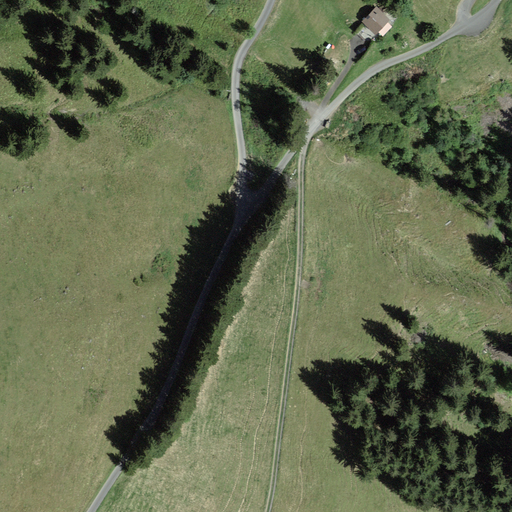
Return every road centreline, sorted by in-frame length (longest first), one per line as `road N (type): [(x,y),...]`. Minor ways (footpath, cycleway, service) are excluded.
road 1 (track): [(268,511),(296,301),(307,133)]
road 2 (unclassified): [(90,511),(157,406),(252,194)]
road 3 (unclassified): [(468,21),(367,74),(252,194)]
road 4 (unclassified): [(252,194),(242,186),(234,78),(272,0)]
